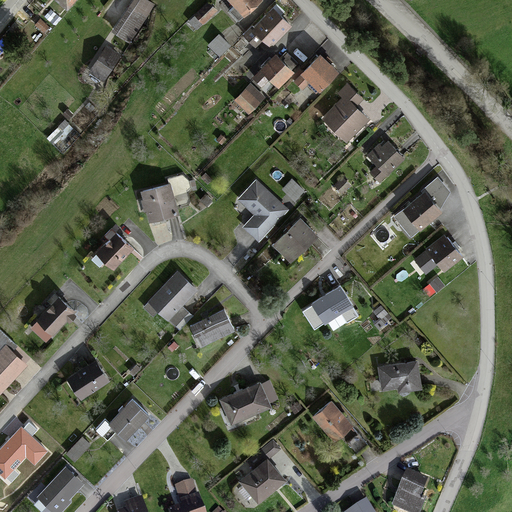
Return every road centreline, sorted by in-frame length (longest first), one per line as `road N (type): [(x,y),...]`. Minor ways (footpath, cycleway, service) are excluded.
road 1 (residential): [(265,308),(199,252),(180,247),(152,259),(0,421)]
road 2 (residential): [(440,142),(472,219),(484,287),(474,412)]
road 3 (residential): [(265,308),(80,511)]
road 4 (residential): [(440,142),(265,308)]
road 5 (residential): [(303,0),(440,142)]
road 6 (residential): [(308,511),(402,447),(474,412)]
road 7 (residential): [(376,0),(511,124)]
